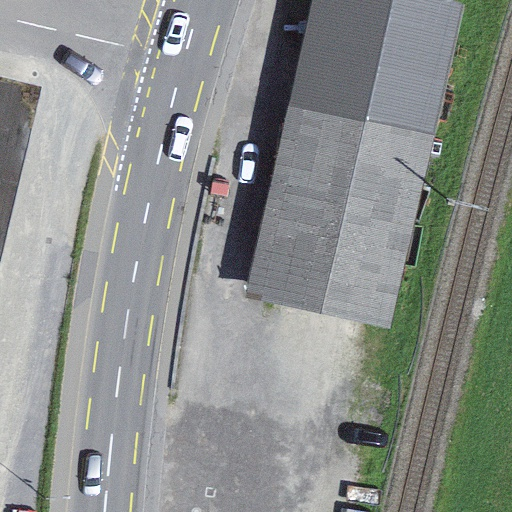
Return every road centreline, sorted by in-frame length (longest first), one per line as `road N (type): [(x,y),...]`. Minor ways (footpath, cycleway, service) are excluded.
road 1 (primary): [(180,60),(131,283),(105,511)]
road 2 (residential): [(0,18),(180,60)]
